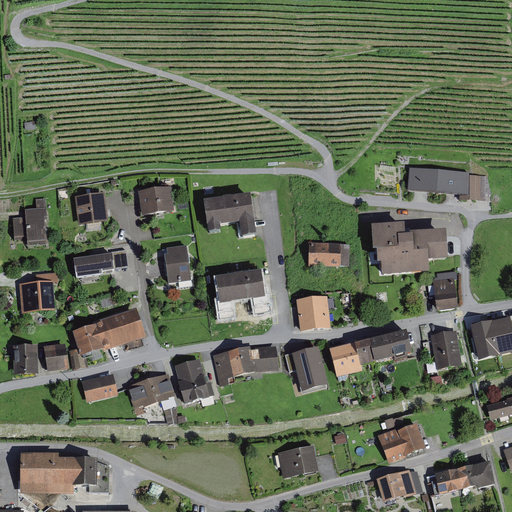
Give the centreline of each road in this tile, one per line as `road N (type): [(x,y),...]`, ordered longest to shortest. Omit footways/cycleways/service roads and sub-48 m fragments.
road 1 (residential): [(511,305),(210,346),(0,390)]
road 2 (track): [(328,179),(329,161),(318,145),(234,98),(74,47),(19,40),(19,17),(83,0)]
road 3 (residential): [(511,431),(241,505)]
road 4 (residential): [(241,505),(96,451),(0,447)]
road 5 (track): [(13,446),(11,491),(77,507),(127,507),(126,463)]
road 6 (track): [(328,179),(422,93),(459,86)]
